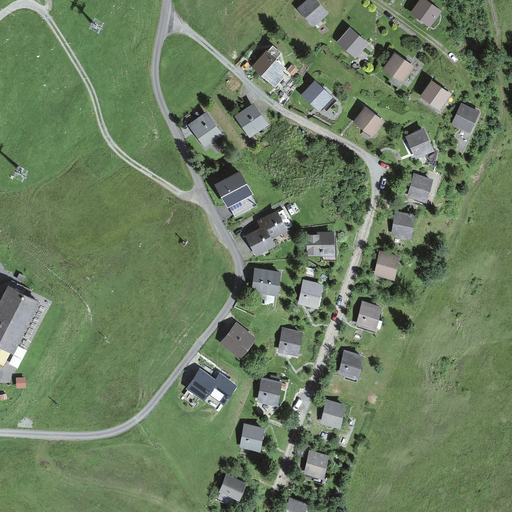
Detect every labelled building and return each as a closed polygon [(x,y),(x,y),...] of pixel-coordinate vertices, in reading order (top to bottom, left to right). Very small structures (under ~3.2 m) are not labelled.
[(314,26),(330,12),(318,0),(308,0),(299,8),(314,26)] [(421,0),(412,12),(432,27),(445,10),(431,0),(421,0)] [(370,42),(352,26),(338,42),(357,58),(370,42)] [(287,65),(268,47),(251,65),(276,88),(287,77),(281,72),(287,65)] [(416,65),(397,52),(385,70),(404,82),(416,65)] [(454,92),(434,78),(422,96),(443,109),(454,92)] [(335,95),(317,79),(303,95),(321,111),(335,95)] [(255,102),(236,116),(251,137),(271,123),(255,102)] [(387,120),(367,105),(355,122),(375,137),(387,120)] [(477,112),(462,106),(454,125),(469,131),(477,112)] [(208,110),(189,124),(207,147),(225,133),(208,110)] [(427,127),(408,135),(418,157),(437,149),(427,127)] [(436,177),(416,171),(409,195),(429,201),(436,177)] [(239,173),(217,185),(229,206),(250,194),(239,173)] [(397,210),(394,234),(415,236),(418,212),(397,210)] [(264,228),(269,239),(286,230),(277,213),(260,222),(264,228)] [(269,239),(264,228),(248,236),(257,254),(273,245),(269,239)] [(337,230),(308,231),(309,255),(338,253),(337,230)] [(403,254),(381,250),(377,272),(399,277),(403,254)] [(283,270),(257,267),(254,291),(281,294),(283,270)] [(325,282),(305,278),(300,302),(320,306),(325,282)] [(0,302),(0,342),(16,351),(43,298),(11,282),(0,302)] [(385,305),(363,300),(358,323),(379,328),(385,305)] [(239,321),(222,342),(242,358),(259,337),(239,321)] [(305,331),(284,327),(280,351),(301,355),(305,331)] [(366,354),(347,349),(341,373),(360,378),(366,354)] [(218,378),(202,366),(187,387),(205,400),(210,392),(226,403),(240,384),(223,371),(218,378)] [(285,380),(264,376),(260,400),(281,404),(285,380)] [(349,403),(328,398),(322,422),(343,427),(349,403)] [(268,426),(246,422),(242,447),(263,451),(268,426)] [(332,454),(311,449),(305,473),(326,478),(332,454)] [(249,481),(228,472),(221,490),(242,498),(249,481)] [(307,511),(311,503),(293,496),(287,511),(307,511)]
